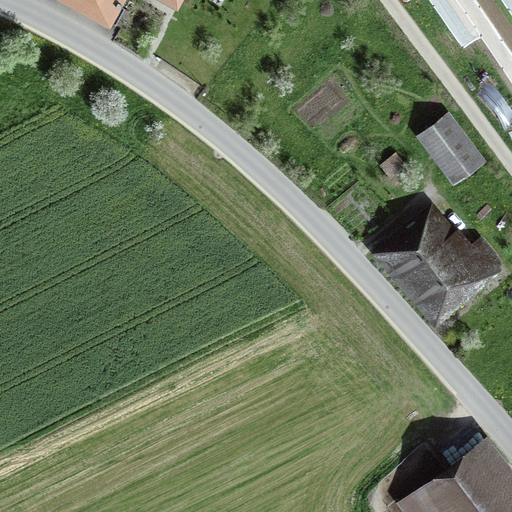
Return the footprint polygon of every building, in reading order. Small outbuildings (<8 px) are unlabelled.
[(65,0),(109,24),(120,0),(65,0)] [(448,109),(416,133),(454,183),(486,159),(448,109)] [(329,117),(328,115),(314,127),(316,129),(329,117)] [(405,162),(396,150),(379,163),(389,175),(405,162)] [(397,282),(460,228),(458,226),(455,228),(431,200),(371,251),(397,282)] [(460,228),(397,282),(435,326),(506,266),(480,235),(472,241),(460,228)] [(511,511),(511,464),(487,431),(395,500),(404,511),(511,511)]
